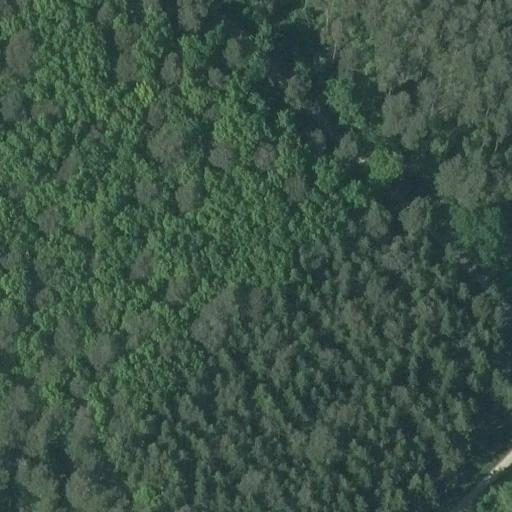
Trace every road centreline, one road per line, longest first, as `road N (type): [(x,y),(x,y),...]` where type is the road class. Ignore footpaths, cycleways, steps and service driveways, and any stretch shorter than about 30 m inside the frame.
road 1 (track): [(511,309),(206,0)]
road 2 (track): [(124,511),(0,385)]
